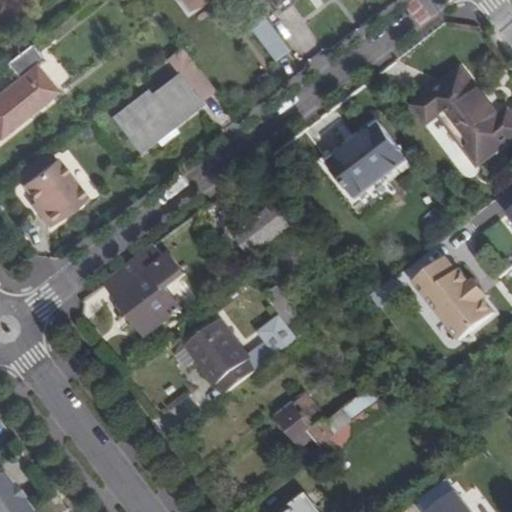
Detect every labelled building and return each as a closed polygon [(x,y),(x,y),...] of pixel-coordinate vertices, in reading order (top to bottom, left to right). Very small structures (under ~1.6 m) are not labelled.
[(176,0),(185,11),(199,0),(176,0)] [(267,0),(278,14),(296,0),(267,0)] [(314,0),(296,0),(278,14),(285,23),(314,0)] [(287,53),(262,21),(247,32),(272,64),(287,53)] [(5,67),(18,83),(36,70),(44,63),(32,46),(5,67)] [(213,94),(180,50),(163,62),(176,79),(114,126),(135,154),(152,141),(165,131),(213,94)] [(36,70),(18,83),(0,96),(0,139),(55,96),(36,70)] [(461,73),(439,89),(442,92),(427,103),(425,100),(412,111),(426,129),(438,120),(465,155),(469,152),(481,167),(511,142),(511,116),(508,112),(494,123),(487,114),(491,111),(461,73)] [(377,127),(339,156),(324,166),(352,202),(373,186),(404,163),(377,127)] [(165,131),(152,141),(155,146),(168,136),(165,131)] [(324,166),(339,156),(334,150),(313,167),(349,213),(378,192),(373,186),(352,202),(324,166)] [(19,183),(50,159),(45,153),(13,177),(19,183)] [(19,183),(22,187),(54,164),(50,159),(19,183)] [(266,162),(256,170),(273,192),(283,184),(266,162)] [(54,164),(22,187),(20,189),(39,213),(36,216),(47,230),(85,202),(55,163),(54,164)] [(273,207),(231,238),(249,260),(290,228),(273,207)] [(155,248),(104,286),(143,339),(179,312),(199,297),(170,257),(164,261),(155,248)] [(409,283),(433,314),(468,287),(467,285),(456,270),(453,273),(441,259),(409,283)] [(468,287),(479,301),(484,298),(473,284),(468,287)] [(468,287),(433,314),(455,343),(490,316),(479,301),(468,287)] [(263,299),(288,331),(299,322),(275,289),(263,299)] [(217,323),(182,349),(211,390),(214,388),(221,398),(252,375),(245,364),(247,363),(217,323)] [(275,358),(296,342),(288,331),(266,347),(275,358)] [(343,413),(351,423),(363,415),(365,417),(385,401),(376,390),(356,404),(355,403),(343,413)] [(312,441),(320,451),(329,444),(337,438),(334,435),(351,423),(343,413),(326,424),(325,422),(311,431),(293,407),(277,418),(301,450),(312,441)] [(320,451),(305,463),(315,475),(339,457),(329,444),(320,451)] [(0,511),(24,511),(16,502),(18,500),(8,487),(6,488),(0,480),(0,511)] [(292,511),(316,511),(304,495),(288,507),(292,511)]
